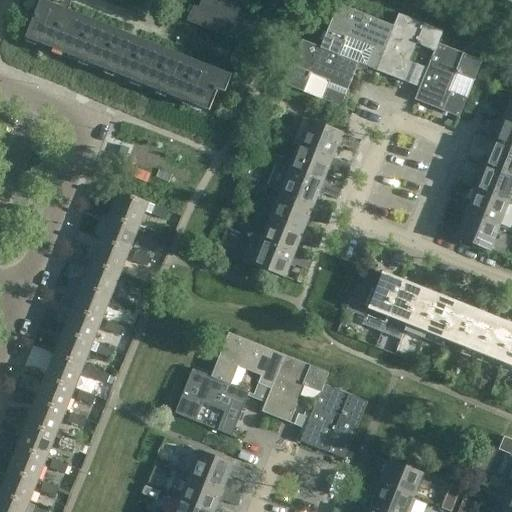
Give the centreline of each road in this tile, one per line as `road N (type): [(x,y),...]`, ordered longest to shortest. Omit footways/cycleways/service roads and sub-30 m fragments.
road 1 (residential): [(0,86),(95,120),(17,303)]
road 2 (residential): [(422,244),(354,218),(382,144),(392,118),(460,144)]
